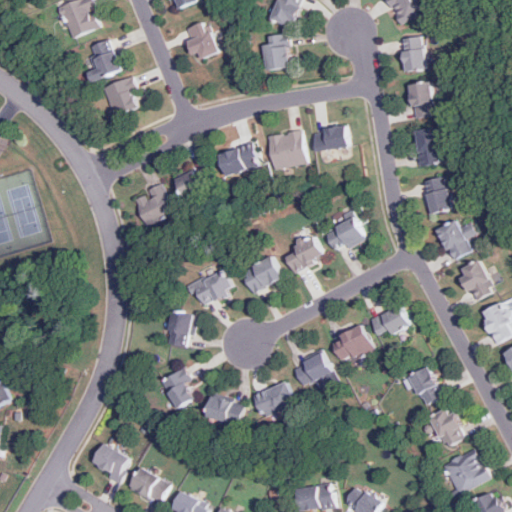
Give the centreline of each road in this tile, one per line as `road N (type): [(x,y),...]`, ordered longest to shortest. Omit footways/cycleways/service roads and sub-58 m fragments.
road 1 (residential): [(0,77),(54,121),(86,163),(109,215),(118,263),(113,358),(31,511)]
road 2 (residential): [(511,432),(399,222),(355,30)]
road 3 (residential): [(95,181),(192,126),(306,95),(373,88)]
road 4 (residential): [(412,252),(244,346)]
road 5 (residential): [(192,126),(141,0)]
